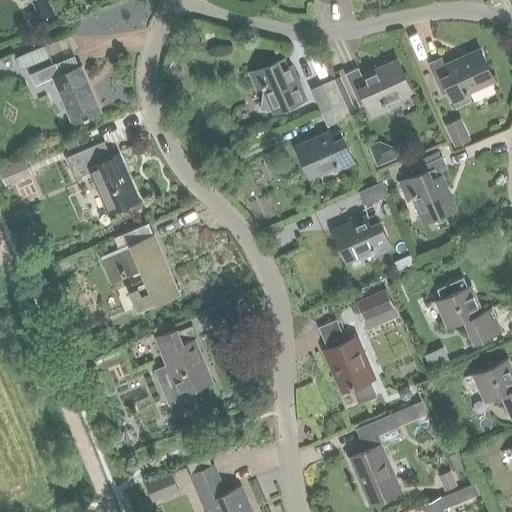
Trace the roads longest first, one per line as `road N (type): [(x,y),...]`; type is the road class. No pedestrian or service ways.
road 1 (residential): [(296,511),(275,301),(246,235),(168,142),(148,86),(151,53),(179,0)]
road 2 (residential): [(511,25),(468,9),(290,33),(182,0)]
road 3 (track): [(100,490),(0,247)]
